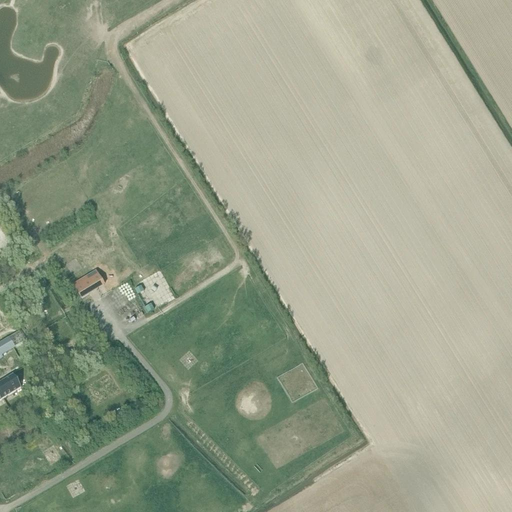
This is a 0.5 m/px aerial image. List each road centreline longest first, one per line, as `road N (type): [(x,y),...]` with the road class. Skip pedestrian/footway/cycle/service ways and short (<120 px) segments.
road 1 (track): [(162,0),(121,26),(118,57),(242,258),(138,319),(121,320),(107,293)]
road 2 (unknown): [(1,511),(160,411)]
